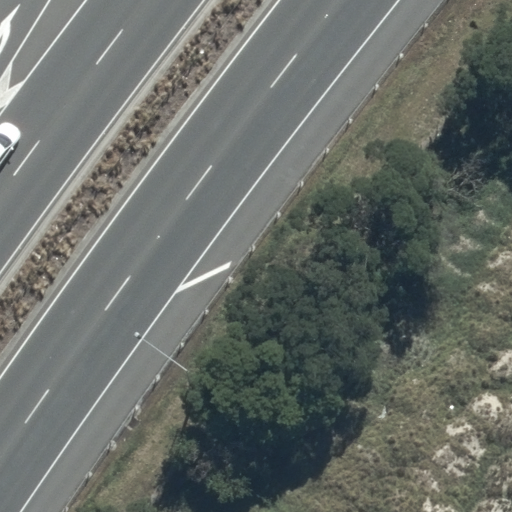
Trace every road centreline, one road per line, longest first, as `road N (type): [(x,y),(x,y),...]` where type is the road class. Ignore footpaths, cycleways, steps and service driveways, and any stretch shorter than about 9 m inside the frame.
road 1 (trunk): [(341,0),(0,463)]
road 2 (trunk): [(0,195),(142,0)]
